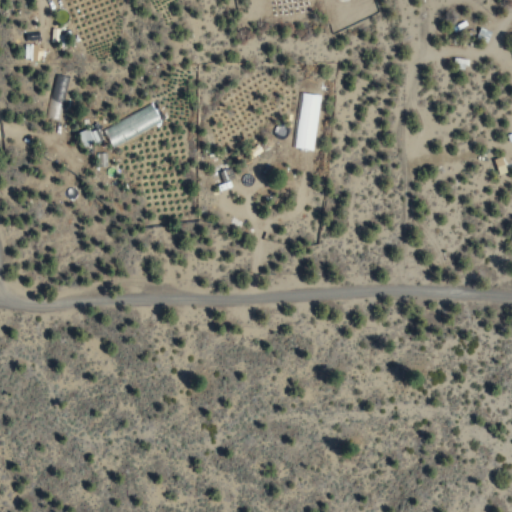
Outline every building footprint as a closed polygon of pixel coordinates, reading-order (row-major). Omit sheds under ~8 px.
[(20,44),(21,61),(34,60),(34,44),(20,44)] [(62,102),(66,88),(51,84),(47,98),(62,102)] [(99,130),(109,148),(157,123),(147,104),(99,130)] [(74,133),(77,146),(96,141),(93,128),(74,133)] [(493,174),(507,170),(502,155),(488,159),(493,174)]
